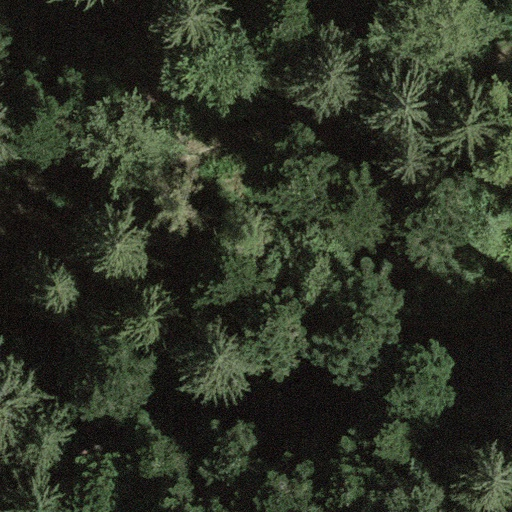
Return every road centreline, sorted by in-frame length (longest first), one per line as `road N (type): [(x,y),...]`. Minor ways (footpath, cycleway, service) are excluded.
road 1 (track): [(511,55),(257,126),(129,184),(46,246),(0,263)]
road 2 (track): [(277,0),(75,148),(0,223)]
